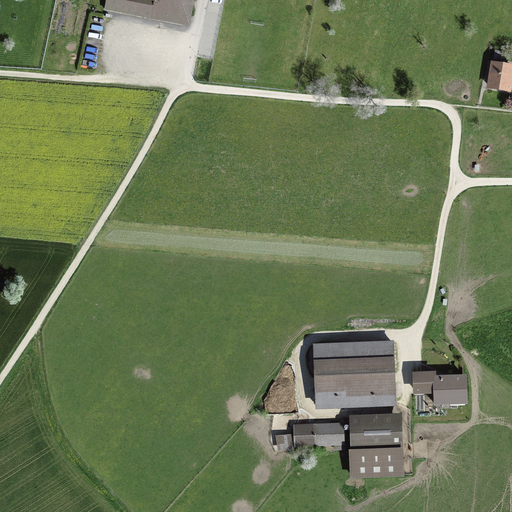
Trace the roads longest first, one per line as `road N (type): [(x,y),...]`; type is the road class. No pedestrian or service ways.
road 1 (track): [(172,96),(0,381)]
road 2 (track): [(35,325),(52,424),(71,459),(120,511)]
road 3 (unclassified): [(511,182),(451,184),(424,318)]
road 4 (track): [(179,86),(0,73)]
